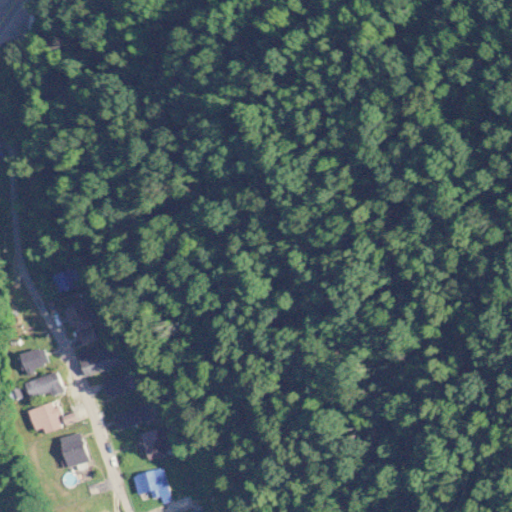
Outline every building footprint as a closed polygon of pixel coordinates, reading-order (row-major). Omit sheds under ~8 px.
[(80,287),(76,270),(54,276),(59,293),(80,287)] [(66,313),(75,330),(90,322),(82,305),(66,313)] [(84,345),(97,340),(92,328),(79,333),(84,345)] [(89,377),(123,367),(116,344),(98,350),(100,354),(91,357),(91,358),(83,360),(89,377)] [(49,368),(45,350),(23,356),(28,373),(49,368)] [(67,391),(60,373),(31,385),(38,403),(67,391)] [(104,383),(110,399),(137,390),(131,373),(104,383)] [(40,434),(63,432),(60,407),(38,409),(40,434)] [(150,423),(145,407),(114,416),(119,432),(150,423)] [(168,457),(161,430),(141,436),(148,462),(168,457)] [(93,463),(84,433),(65,439),(74,469),(93,463)] [(155,494),(157,501),(172,498),(166,471),(137,477),(141,496),(155,494)]
